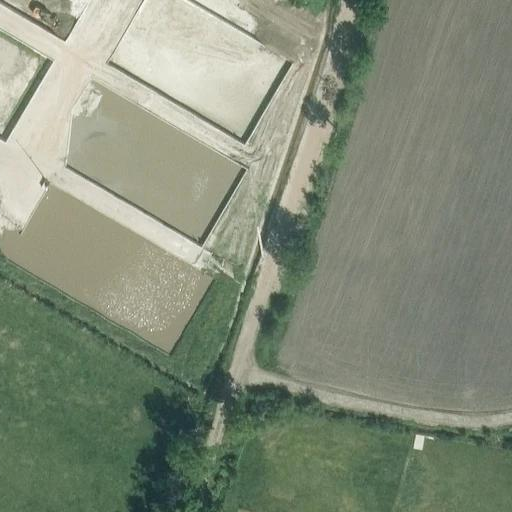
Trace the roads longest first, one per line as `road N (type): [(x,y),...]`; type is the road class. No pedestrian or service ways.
road 1 (track): [(189,511),(367,0)]
road 2 (track): [(243,372),(462,421),(511,413)]
